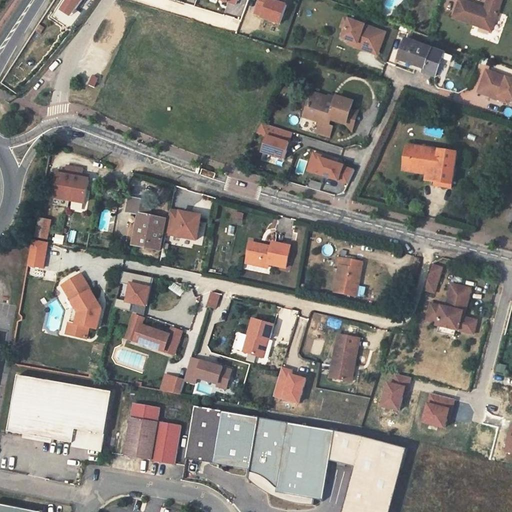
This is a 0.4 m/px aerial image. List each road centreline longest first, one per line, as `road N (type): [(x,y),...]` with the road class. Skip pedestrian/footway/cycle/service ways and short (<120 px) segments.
road 1 (unclassified): [(60,125),(241,187),(435,240)]
road 2 (residential): [(435,240),(409,320),(396,326),(124,266)]
road 3 (residential): [(81,511),(85,497),(121,483),(182,494),(223,511)]
road 4 (unclassified): [(60,125),(56,107),(74,49),(106,0)]
